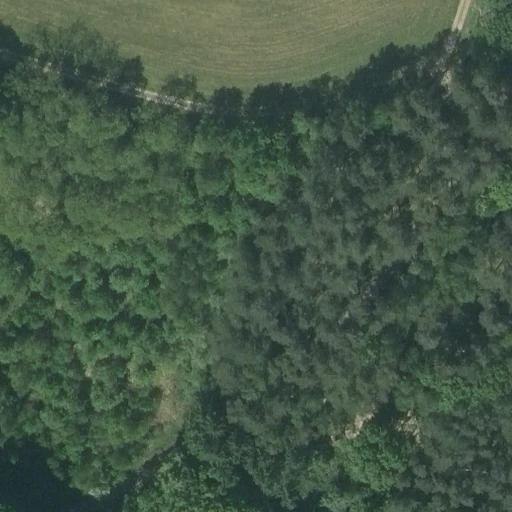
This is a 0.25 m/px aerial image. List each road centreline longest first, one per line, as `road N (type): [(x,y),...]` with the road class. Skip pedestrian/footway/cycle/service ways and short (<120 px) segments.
road 1 (unclassified): [(76,511),(284,384),(457,182),(511,148)]
road 2 (track): [(0,51),(162,100),(240,117),(287,114),(432,61),(462,0)]
road 3 (track): [(284,384),(332,408),(361,410),(511,344)]
